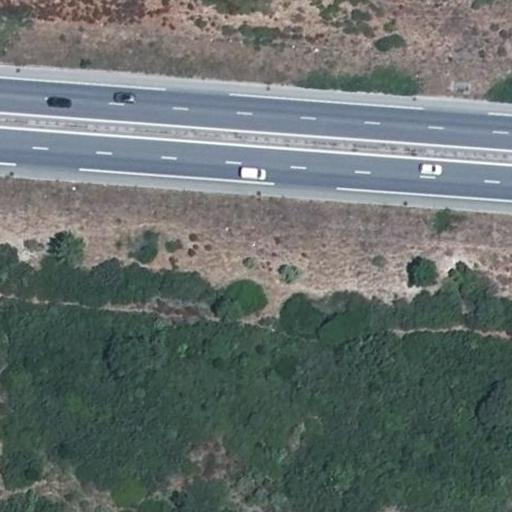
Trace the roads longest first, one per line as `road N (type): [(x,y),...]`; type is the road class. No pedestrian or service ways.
road 1 (motorway): [(511,134),(0,93)]
road 2 (motorway): [(0,146),(511,185)]
